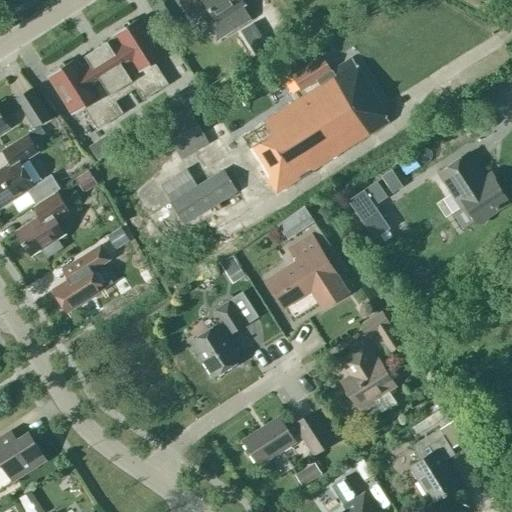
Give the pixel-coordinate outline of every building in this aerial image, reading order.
[(216,42),(252,19),(243,5),(244,4),(242,0),(178,0),(190,19),(208,8),(216,21),(207,27),(216,42)] [(59,68),(46,76),(71,115),(83,107),(97,128),(122,112),(115,101),(135,88),(142,100),(168,84),(154,62),(166,54),(142,15),(129,23),(128,21),(122,24),(124,27),(111,35),(116,43),(110,46),(107,41),(85,55),(88,61),(82,64),(77,56),(64,64),(62,62),(57,65),(59,68)] [(200,66),(210,83),(222,76),(211,59),(200,66)] [(355,62),(240,136),(276,193),(389,121),(379,106),(382,105),(355,62)] [(185,107),(187,105),(204,94),(203,92),(195,80),(176,93),(185,107)] [(34,127),(49,117),(31,88),(16,98),(34,127)] [(174,149),(180,160),(209,143),(202,133),(188,107),(159,123),(174,149)] [(0,132),(8,127),(7,126),(12,122),(8,115),(3,118),(0,114),(0,132)] [(11,164),(0,170),(0,207),(0,208),(26,191),(35,204),(56,191),(60,188),(51,174),(34,184),(20,163),(38,151),(27,134),(2,150),(11,164)] [(102,138),(90,146),(97,158),(109,150),(102,138)] [(497,184),(498,184),(497,183),(491,186),(469,152),(438,172),(454,198),(458,195),(465,205),(453,213),(463,228),(475,220),(477,223),(478,223),(481,224),(487,221),(487,217),(509,202),(497,184)] [(187,168),(161,184),(171,201),(170,201),(185,224),(237,191),(224,169),(197,185),(187,168)] [(75,179),(84,193),(97,184),(88,170),(75,179)] [(348,200),(373,238),(389,228),(372,204),(384,196),(375,182),(363,190),(348,200)] [(31,255),(41,249),(46,257),(62,247),(57,239),(65,234),(56,220),(69,211),(56,191),(35,204),(33,206),(39,216),(15,231),(31,255)] [(277,225),(287,240),(314,221),(304,206),(277,225)] [(107,236),(116,249),(129,241),(120,227),(107,236)] [(292,249),(300,261),(274,277),(289,301),(312,287),(323,305),(344,292),(317,249),(310,238),(292,249)] [(101,244),(73,262),(79,272),(52,289),(67,312),(104,288),(92,270),(110,259),(101,244)] [(219,264),(233,284),(245,275),(232,255),(219,264)] [(217,325),(192,341),(214,375),(239,359),(223,335),(229,331),(230,333),(244,324),(257,315),(242,292),(229,300),(215,310),(223,322),(217,326),(217,325)] [(511,296),(502,303),(511,318),(511,296)] [(402,345),(389,325),(391,324),(382,310),(360,325),(368,338),(377,332),(391,352),(402,345)] [(394,384),(376,355),(374,357),(364,341),(352,349),(354,353),(343,360),(351,372),(353,371),(355,374),(343,382),(361,411),(375,402),(372,398),(394,384)] [(428,400),(435,411),(444,406),(437,395),(428,400)] [(279,417),(243,440),(258,464),(295,441),(293,438),(300,434),(313,454),(333,441),(314,411),(294,424),(295,425),(288,430),(279,417)] [(457,418),(441,425),(450,446),(466,440),(457,418)] [(447,494),(447,493),(458,485),(440,455),(451,448),(438,428),(412,445),(416,456),(419,460),(411,466),(434,502),(447,494)] [(46,460),(28,431),(16,439),(10,430),(0,436),(0,464),(1,464),(12,481),(46,460)] [(346,509),(341,511),(375,511),(364,493),(344,505),(346,509)]
